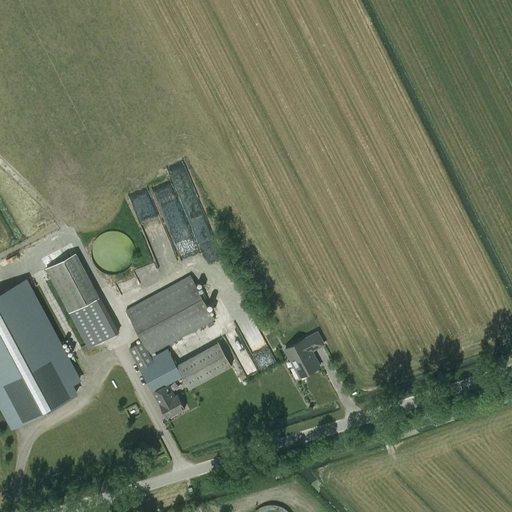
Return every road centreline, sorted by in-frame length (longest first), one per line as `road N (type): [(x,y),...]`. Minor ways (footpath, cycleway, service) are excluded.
road 1 (unclassified): [(42,511),(511,362)]
road 2 (unknown): [(180,468),(129,371),(111,358),(80,401),(38,428),(22,471),(22,511)]
